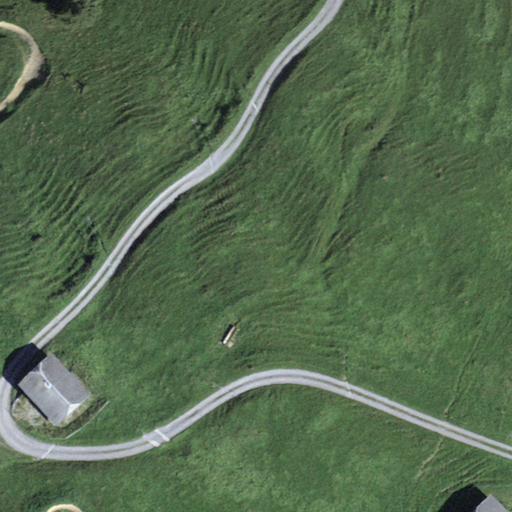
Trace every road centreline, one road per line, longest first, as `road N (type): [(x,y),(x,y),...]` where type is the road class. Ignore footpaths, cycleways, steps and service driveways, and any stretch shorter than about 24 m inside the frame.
road 1 (track): [(0,419),(15,440),(54,454),(130,451),(239,385),(278,376),(316,380),(511,456)]
road 2 (track): [(338,0),(275,65),(202,172),(163,198),(14,364),(0,394)]
